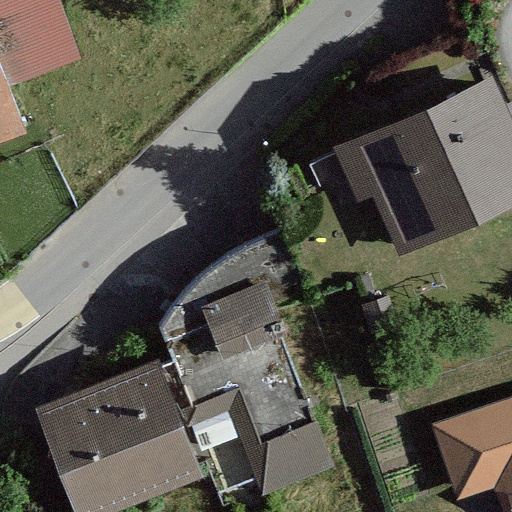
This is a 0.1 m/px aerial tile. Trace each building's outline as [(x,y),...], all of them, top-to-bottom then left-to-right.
[(0,0),(0,145),(30,134),(12,86),(83,60),(60,0),(0,0)] [(511,134),(479,66),(323,141),(377,254),(511,189),(511,134)] [(281,324),(272,302),(307,288),(283,228),(152,280),(195,387),(239,370),(229,345),(281,324)] [(46,389),(90,507),(215,461),(172,343),(46,389)] [(334,453),(315,407),(264,427),(243,375),(192,395),(212,447),(241,436),(259,483),(334,453)] [(511,511),(511,384),(410,414),(435,500),(477,488),(484,511),(511,511)]
